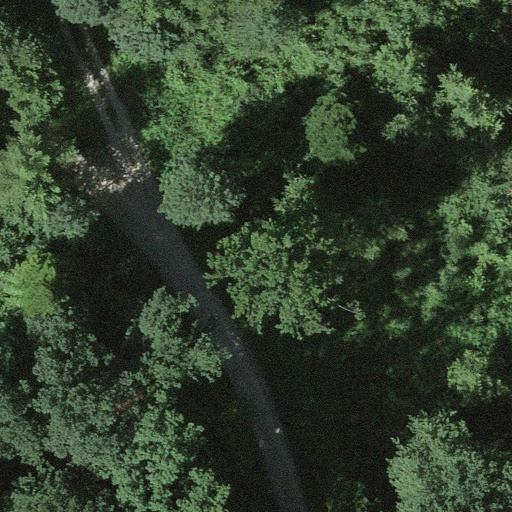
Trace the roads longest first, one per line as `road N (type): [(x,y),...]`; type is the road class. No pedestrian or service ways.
road 1 (track): [(0,92),(159,212),(296,469),(300,511)]
road 2 (track): [(159,212),(67,0)]
